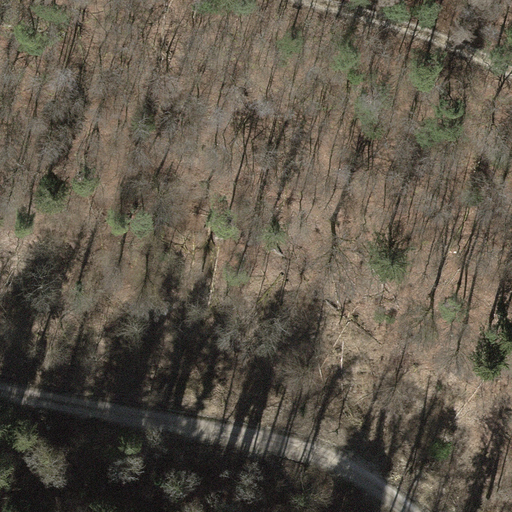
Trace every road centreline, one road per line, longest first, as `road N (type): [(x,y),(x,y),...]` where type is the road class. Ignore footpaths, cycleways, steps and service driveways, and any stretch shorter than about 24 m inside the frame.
road 1 (track): [(0,386),(353,461),(426,511)]
road 2 (track): [(320,0),(511,71)]
